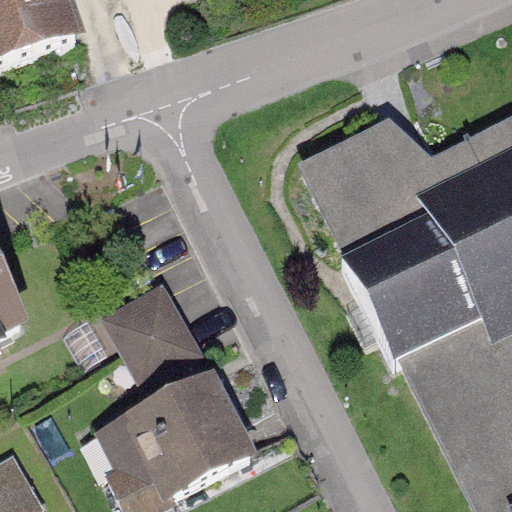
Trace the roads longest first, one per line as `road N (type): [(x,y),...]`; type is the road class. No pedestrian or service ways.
road 1 (residential): [(363,511),(166,110)]
road 2 (residential): [(440,8),(166,110)]
road 3 (residential): [(166,110),(0,162)]
